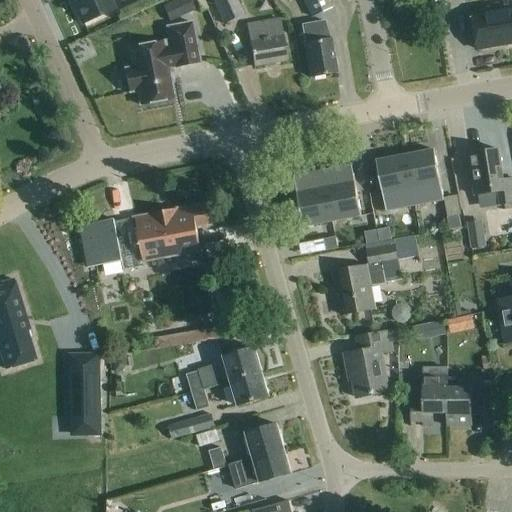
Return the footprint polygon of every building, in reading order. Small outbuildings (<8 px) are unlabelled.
[(69,0),(81,25),(114,10),(109,0),(69,0)] [(171,24),(196,12),(190,0),(181,0),(164,8),(171,24)] [(212,0),(224,26),(244,17),(235,0),(212,0)] [(332,10),(326,0),(300,0),(311,21),(332,10)] [(476,50),(511,44),(511,2),(470,10),(476,50)] [(134,27),(163,16),(159,7),(130,19),(134,27)] [(279,35),(276,20),(249,25),(252,40),(249,41),(254,67),(287,61),(281,35),(279,35)] [(326,24),(325,24),(324,21),(300,26),(303,44),(302,44),(308,79),(336,74),(330,40),(329,40),(326,24)] [(174,100),(169,75),(171,75),(175,69),(175,67),(199,62),(191,24),(166,29),(168,42),(128,50),(132,69),(124,70),(128,94),(136,92),(139,106),(174,100)] [(426,152),(423,153),(415,154),(406,156),(406,157),(414,198),(416,206),(445,201),(435,150),(426,152)] [(511,180),(502,182),(497,151),(466,156),(473,197),(496,193),(498,207),(511,204),(511,180)] [(399,157),(390,159),(384,160),(377,162),(387,212),(416,206),(414,198),(406,157),(406,156),(399,157)] [(352,166),(340,169),(332,170),(323,172),(324,172),(332,214),(333,222),(362,216),(352,166)] [(323,172),(307,175),(301,176),(295,177),(304,228),(333,222),(332,214),(324,172),(323,172)] [(208,204),(134,218),(134,219),(143,263),(201,251),(197,229),(212,226),(208,204)] [(460,216),(449,218),(451,230),(463,227),(460,216)] [(134,219),(115,223),(124,269),(143,266),(143,263),(134,219)] [(114,220),(79,227),(87,268),(122,261),(114,222),(114,220)] [(472,250),(486,247),(482,222),(468,224),(472,250)] [(437,246),(445,245),(444,223),(435,223),(437,246)] [(391,228),(379,231),(381,242),(393,240),(391,228)] [(378,231),(366,233),(368,245),(380,243),(378,231)] [(337,238),(325,240),(327,252),(339,250),(337,238)] [(342,317),(373,311),(369,288),(403,281),(399,261),(420,257),(416,238),(366,248),(370,267),(334,274),(342,317)] [(29,331),(15,281),(0,285),(2,291),(0,291),(0,368),(2,375),(31,366),(22,333),(29,331)] [(505,346),(511,344),(511,281),(511,282),(511,289),(511,299),(498,302),(505,346)] [(494,336),(492,300),(467,302),(469,338),(494,336)] [(411,312),(409,307),(405,305),(400,304),(395,307),(392,311),(392,316),(394,321),(398,323),(404,324),(408,321),(411,317),(411,312)] [(445,322),(434,324),(436,337),(447,335),(445,322)] [(187,332),(155,338),(157,350),(189,344),(189,341),(187,332)] [(388,394),(380,356),(392,353),(388,333),(357,339),(359,354),(345,356),(349,375),(352,374),(357,400),(388,394)] [(230,381),(262,372),(255,347),(223,356),(230,381)] [(489,356),(482,358),(484,370),(491,368),(489,356)] [(262,372),(230,381),(237,405),(269,396),(262,372)] [(188,377),(192,391),(205,388),(200,374),(188,377)] [(73,404),(73,418),(76,418),(82,418),(95,418),(98,418),(101,418),(101,404),(101,380),(101,377),(98,377),(91,377),(78,377),(73,377),(73,404)] [(446,415),(447,377),(422,377),(422,392),(411,393),(410,423),(423,423),(423,429),(433,429),(433,415),(446,415)] [(447,377),(446,415),(446,428),(471,428),(471,415),(483,415),(483,403),(489,403),(495,398),(495,381),(483,381),(483,377),(461,377),(461,390),(447,390),(447,377)] [(205,388),(192,391),(194,395),(177,400),(181,413),(196,409),(197,412),(211,408),(205,388)] [(173,440),(215,428),(212,415),(169,427),(173,440)] [(252,458),(284,449),(277,425),(246,434),(252,458)] [(206,474),(215,471),(215,469),(227,465),(222,449),(210,453),(212,461),(203,464),(206,474)] [(284,449),(252,458),(259,482),(290,473),(284,449)] [(193,467),(192,452),(170,454),(173,499),(202,497),(200,467),(193,467)]
